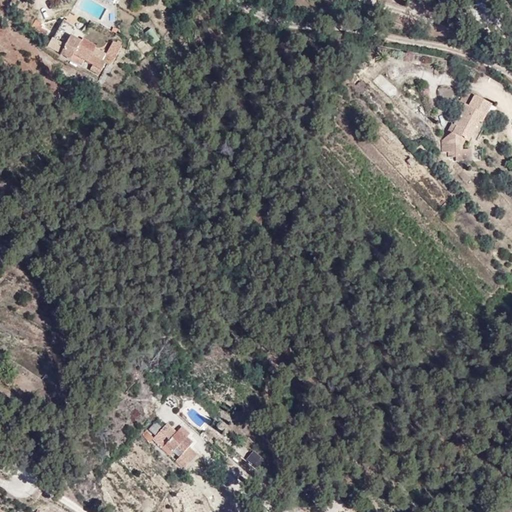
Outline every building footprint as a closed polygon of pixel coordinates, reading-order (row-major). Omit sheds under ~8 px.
[(91,54),(96,44),(79,35),(77,38),(70,33),(75,23),(62,16),(47,45),(79,63),(81,59),(88,62),(85,67),(94,71),(101,60),(91,54)] [(36,30),(40,23),(34,19),(31,26),(36,30)] [(154,28),(146,31),(152,45),(160,41),(154,28)] [(111,66),(122,46),(113,41),(101,60),(111,66)] [(375,70),(365,77),(383,101),(393,94),(375,70)] [(439,129),(443,132),(433,139),(432,150),(438,150),(438,156),(444,156),(444,160),(459,161),(460,150),(451,149),(451,146),(456,140),(458,142),(465,132),(462,131),(469,121),(471,123),(474,125),(475,123),(479,126),(483,121),(479,118),(485,108),(462,92),(455,103),(459,106),(446,124),(444,123),(439,129)] [(462,131),(465,132),(471,123),(469,121),(462,131)] [(172,428),(163,419),(149,434),(156,440),(162,433),(165,436),(158,443),(168,451),(174,444),(179,449),(190,438),(185,432),(181,436),(172,428)] [(187,429),(178,421),(172,428),(181,436),(185,432),(187,429)] [(183,464),(196,451),(186,442),(179,449),(173,456),(183,464)] [(245,461),(260,470),(266,459),(251,451),(245,461)]
